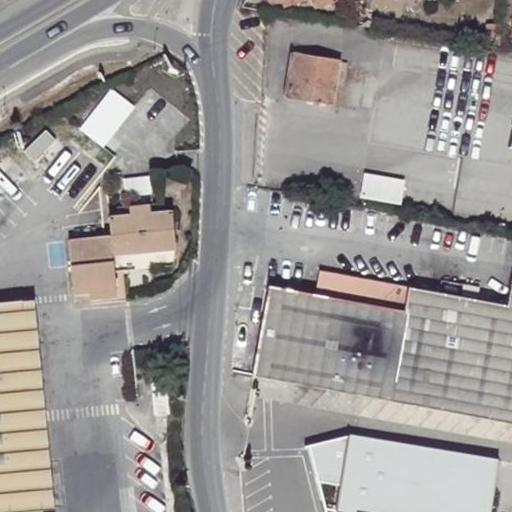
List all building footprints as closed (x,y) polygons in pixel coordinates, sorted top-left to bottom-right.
[(265,0),(268,10),(309,0),(310,0),(265,0)] [(310,0),(309,0),(313,13),(333,7),(331,2),(336,0),(310,0)] [(511,19),(505,19),(503,47),(511,48),(511,19)] [(497,21),(485,21),(485,42),(497,42),(497,21)] [(283,109),(344,120),(345,111),(329,107),(338,56),(291,47),(283,109)] [(84,125),(107,144),(140,105),(117,86),(84,125)] [(354,112),(345,111),(344,120),(353,121),(354,112)] [(370,172),(367,195),(406,201),(409,178),(370,172)] [(73,241),(77,287),(93,286),(93,295),(117,294),(114,253),(179,248),(176,214),(153,217),(152,207),(130,210),(130,218),(112,218),(112,238),(73,241)] [(510,416),(511,416),(511,298),(414,281),(411,306),(275,279),(257,373),(349,388),(436,402),(510,416)] [(93,286),(77,287),(76,296),(93,295),(93,286)] [(38,293),(0,296),(0,505),(60,499),(38,293)] [(337,506),(350,431),(305,445),(326,511),(356,511),(357,509),(337,506)] [(488,511),(497,454),(350,431),(337,506),(357,509),(356,511),(488,511)]
